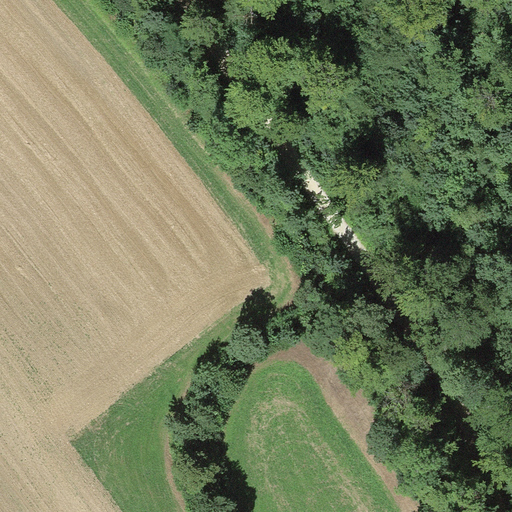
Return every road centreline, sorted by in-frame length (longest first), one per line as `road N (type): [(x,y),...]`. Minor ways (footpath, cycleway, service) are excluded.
road 1 (track): [(189,0),(432,370),(500,511)]
road 2 (track): [(511,107),(449,0)]
